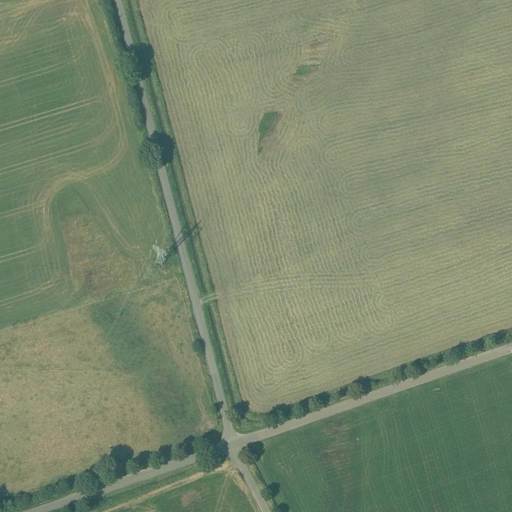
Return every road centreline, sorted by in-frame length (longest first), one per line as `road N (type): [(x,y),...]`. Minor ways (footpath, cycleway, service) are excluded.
road 1 (unclassified): [(116,0),(229,443)]
road 2 (unclassified): [(229,443),(511,348)]
road 3 (unclassified): [(33,511),(229,443)]
